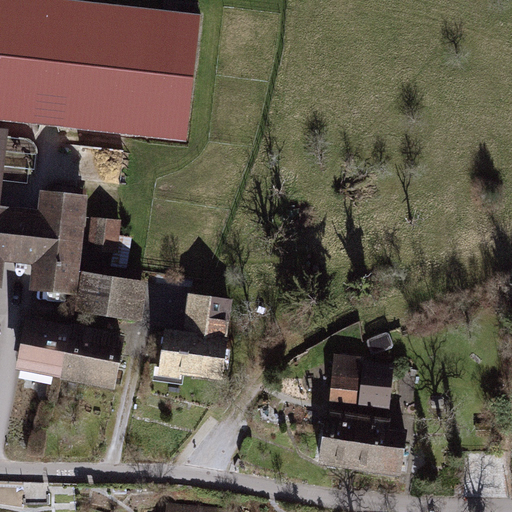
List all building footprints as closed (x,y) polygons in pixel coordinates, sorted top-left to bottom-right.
[(196,15),(41,0),(0,0),(0,121),(184,140),(196,15)] [(13,130),(0,128),(0,285),(2,286),(4,263),(34,266),(31,289),(77,294),(88,195),(41,190),(39,209),(5,205),(13,130)] [(103,212),(98,243),(125,247),(127,214),(103,212)] [(146,281),(81,270),(73,316),(138,327),(146,281)] [(234,300),(203,296),(198,337),(160,332),(155,374),(223,383),(234,300)] [(124,334),(20,316),(10,368),(114,386),(124,334)] [(388,363),(328,356),(322,406),(383,413),(388,363)] [(405,424),(322,409),(311,466),(397,480),(405,424)]
